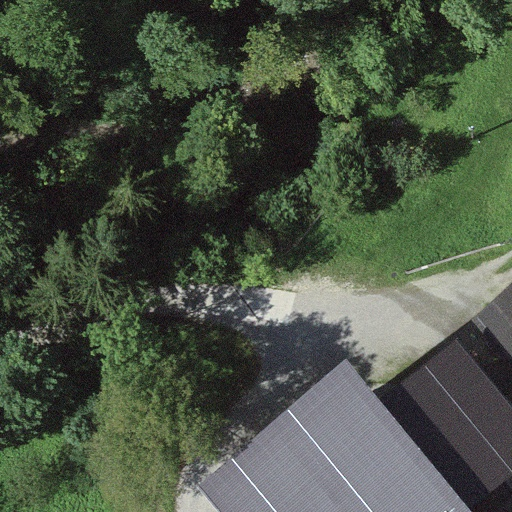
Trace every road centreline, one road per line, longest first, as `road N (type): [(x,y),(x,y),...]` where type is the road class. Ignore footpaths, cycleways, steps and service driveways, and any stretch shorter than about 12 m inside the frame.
road 1 (track): [(449,268),(377,298),(283,307),(180,295),(0,311)]
road 2 (track): [(449,268),(468,128),(509,14),(498,0)]
road 3 (track): [(209,511),(224,460),(377,298)]
